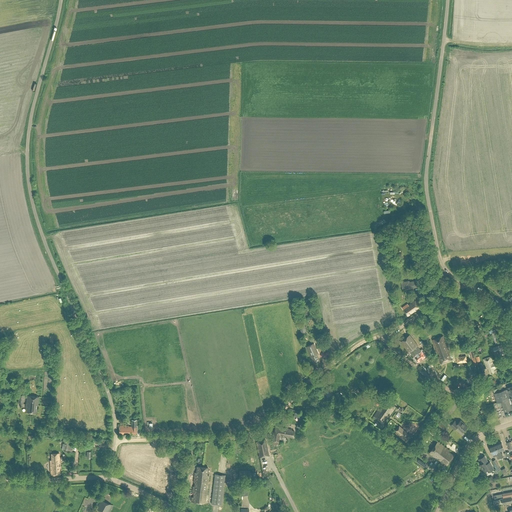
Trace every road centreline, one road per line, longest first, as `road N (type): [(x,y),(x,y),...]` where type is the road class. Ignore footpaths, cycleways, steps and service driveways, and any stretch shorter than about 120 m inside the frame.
road 1 (unclassified): [(109,478),(115,440),(107,391),(28,188),(29,129),(58,0)]
road 2 (track): [(115,440),(254,435),(351,350),(444,297)]
road 3 (unclassified): [(444,268),(425,179),(447,0)]
